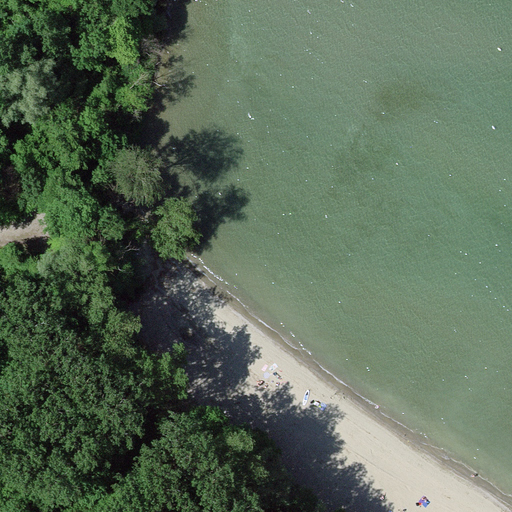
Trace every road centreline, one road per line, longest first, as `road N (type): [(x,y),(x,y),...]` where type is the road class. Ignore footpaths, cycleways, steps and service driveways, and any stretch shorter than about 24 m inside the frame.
road 1 (track): [(0,90),(24,94),(48,113),(56,182),(36,221),(0,233)]
road 2 (track): [(24,226),(124,317)]
